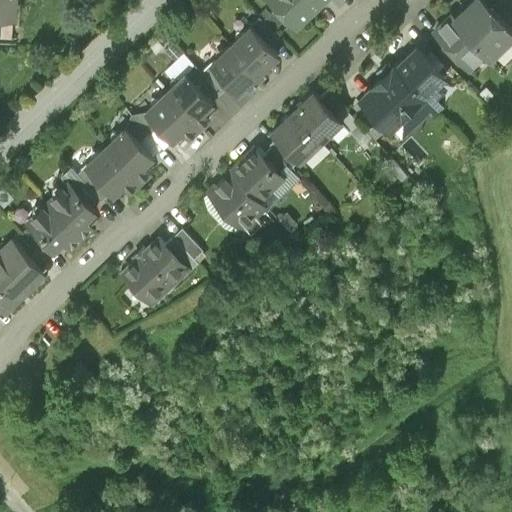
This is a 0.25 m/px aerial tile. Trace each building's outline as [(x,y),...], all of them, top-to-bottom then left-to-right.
[(0,0),(0,12),(14,13),(14,0),(0,0)] [(321,0),(272,0),(296,25),(321,0)] [(511,30),(492,9),(483,0),(472,0),(455,16),(486,50),(490,55),(511,33),(511,30)] [(483,0),(492,9),(501,0),(483,0)] [(486,50),(455,16),(452,13),(435,29),(469,66),(486,50)] [(251,24),(270,44),(279,36),(260,16),(251,24)] [(270,44),(251,24),(245,29),(245,30),(237,30),(236,38),(231,43),(260,74),(271,64),(268,61),(278,52),(270,44)] [(260,74),(231,43),(226,48),(225,48),(217,48),(216,57),(210,62),(230,83),(237,91),(247,82),(250,85),(260,74)] [(444,75),(417,45),(397,64),(396,64),(431,101),(439,93),(439,85),(437,82),(444,75)] [(221,91),(230,83),(210,62),(202,71),(221,91)] [(212,99),(221,91),(202,71),(195,63),(186,72),(212,99)] [(431,101),(396,64),(397,64),(396,63),(392,66),(373,84),(361,95),(391,126),(409,109),(411,111),(419,112),(431,101)] [(212,99),(186,72),(180,77),(172,77),(171,85),(171,86),(166,91),(199,127),(210,116),(203,109),(213,100),(212,99)] [(319,96),(336,113),(344,105),(328,88),(319,96)] [(319,96),(314,90),(293,109),(321,138),(329,130),(338,140),(346,132),(347,127),(348,126),(336,113),(319,96)] [(199,127),(166,91),(161,96),(160,96),(152,96),(151,104),(151,105),(145,110),(146,110),(157,122),(172,138),(182,129),(189,137),(199,127)] [(321,138),(293,109),(273,128),(278,134),(300,157),(321,138)] [(148,131),(157,122),(146,110),(137,118),(147,129),(148,131)] [(138,137),(147,129),(137,118),(136,117),(127,125),(138,137)] [(138,137),(127,125),(126,125),(106,144),(140,180),(151,170),(144,163),(153,153),(138,137)] [(291,166),(300,157),(278,134),(269,142),(272,145),(288,162),(291,166)] [(140,180),(106,144),(86,163),(110,190),(112,192),(122,183),(129,190),(140,180)] [(263,154),(255,145),(232,167),(259,196),(283,174),(279,170),(263,154)] [(263,154),(279,170),(288,162),(272,145),(263,154)] [(102,198),(110,190),(86,163),(77,172),(96,192),(102,198)] [(88,200),(96,192),(77,172),(72,166),(62,175),(67,181),(68,180),(88,200)] [(259,196),(232,167),(209,189),(242,224),(244,223),(251,230),(262,220),(255,212),(265,202),(259,196)] [(95,208),(88,200),(68,180),(67,181),(63,185),(62,186),(54,185),(53,194),(53,195),(48,199),(82,235),(92,224),(86,217),(95,208)] [(82,235),(48,199),(43,204),(42,204),(34,204),(34,212),(33,212),(33,213),(28,218),(54,247),(64,238),(71,245),(82,235)] [(182,225),(174,233),(194,255),(203,247),(182,225)] [(174,233),(165,242),(186,265),(189,268),(198,259),(194,255),(174,233)] [(165,242),(159,236),(125,269),(134,279),(133,280),(133,286),(137,290),(143,290),(144,289),(149,295),(169,276),(172,278),(186,265),(165,242)] [(44,270),(13,237),(0,249),(0,300),(5,306),(44,270)]
